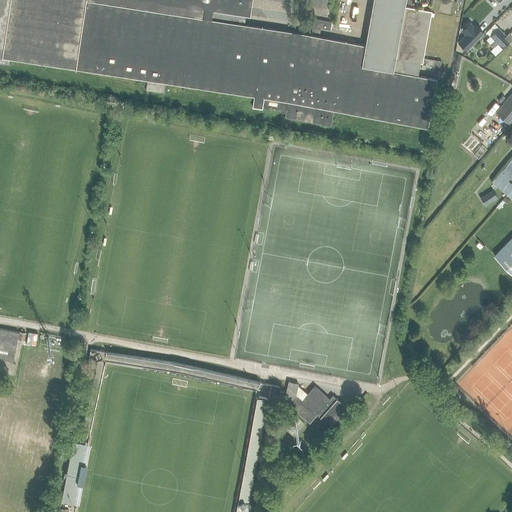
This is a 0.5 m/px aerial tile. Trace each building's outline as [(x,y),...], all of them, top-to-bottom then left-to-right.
[(331,126),(334,110),(427,128),(437,79),(417,76),(420,62),(422,63),(431,11),(404,6),(405,0),(373,0),(365,46),(301,33),(211,20),(212,11),(250,16),(251,0),(0,0),(0,63),(9,64),(10,59),(147,80),(146,90),(164,93),(165,83),(254,96),(253,106),(286,112),(285,118),(312,123),(331,126)] [(331,31),(332,23),(315,19),(313,32),(320,33),(321,29),(331,31)] [(474,28),(458,44),(466,51),(484,33),(476,26),(474,28)] [(506,36),(498,28),(490,36),(503,49),(511,40),(511,35),(510,33),(506,36)] [(503,49),(498,44),(493,49),(491,52),(495,56),(503,49)] [(421,69),(439,72),(441,61),(423,58),(421,69)] [(511,119),(511,97),(498,114),(508,123),(511,119)] [(511,176),(511,158),(491,183),(506,195),(511,188),(511,184),(508,181),(511,176)] [(498,198),(493,190),(480,198),(485,206),(498,198)] [(511,236),(494,255),(511,272),(511,236)] [(15,364),(13,362),(19,332),(0,328),(0,358),(3,359),(9,361),(15,364)] [(18,340),(25,341),(26,333),(19,332),(18,340)] [(106,353),(105,362),(195,374),(195,372),(191,371),(192,367),(182,365),(182,363),(106,353)] [(203,371),(201,379),(276,393),(278,384),(197,369),(197,370),(203,371)] [(298,384),(288,381),(284,401),(309,423),(317,415),(330,427),(347,408),(333,395),(329,400),(326,397),(326,396),(315,386),(301,401),(295,397),(298,384)] [(254,396),(242,473),(254,474),(266,398),(254,396)] [(296,430),(288,424),(284,428),(291,435),(296,430)] [(60,498),(77,501),(87,441),(69,438),(60,498)] [(245,511),(247,502),(234,500),(232,511),(245,511)]
